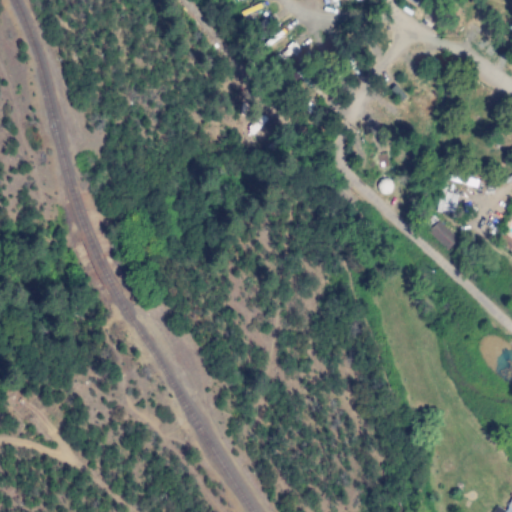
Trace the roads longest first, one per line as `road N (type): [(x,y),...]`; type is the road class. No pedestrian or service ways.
road 1 (residential): [(511,333),(353,191),(336,161),(339,106),(416,26)]
road 2 (track): [(0,453),(74,473),(53,439),(22,417),(24,405),(59,428),(55,446)]
